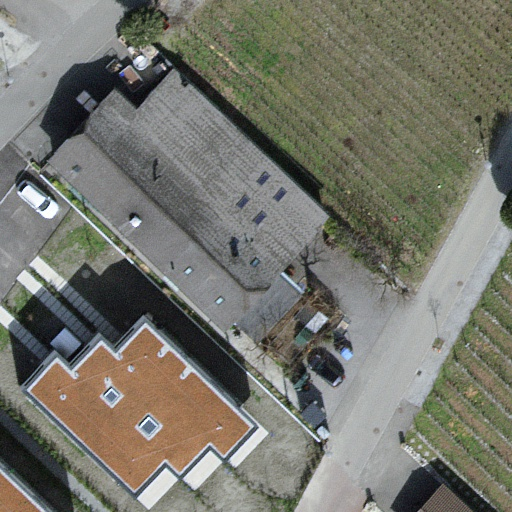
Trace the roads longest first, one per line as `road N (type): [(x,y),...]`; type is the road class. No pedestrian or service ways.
road 1 (residential): [(511,167),(334,511)]
road 2 (residential): [(0,127),(127,0)]
